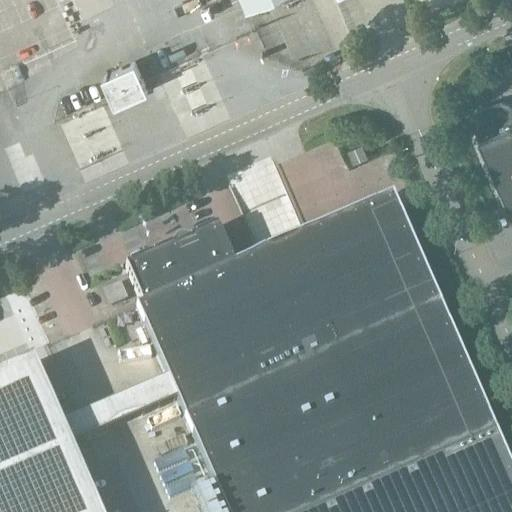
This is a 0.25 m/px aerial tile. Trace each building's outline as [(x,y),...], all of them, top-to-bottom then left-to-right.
[(87,34),(111,23),(100,0),(98,0),(76,10),(87,34)] [(243,0),(248,10),(272,0),(283,0),(284,3),(291,0),(243,0)] [(115,105),(148,90),(144,80),(135,61),(102,76),(115,105)] [(476,112),(473,120),(481,139),(511,125),(511,109),(510,104),(502,101),(476,112)] [(511,125),(481,139),(479,139),(511,212),(511,211),(511,125)] [(348,150),(354,163),(368,157),(362,145),(348,150)] [(175,248),(125,270),(141,306),(135,309),(223,511),(511,511),(511,472),(501,447),(496,435),(392,197),(233,267),(217,230),(190,241),(187,238),(182,238),(178,240),(176,243),(175,248)] [(109,307),(129,297),(121,280),(101,290),(109,307)] [(94,511),(32,368),(0,381),(0,511),(94,511)]
